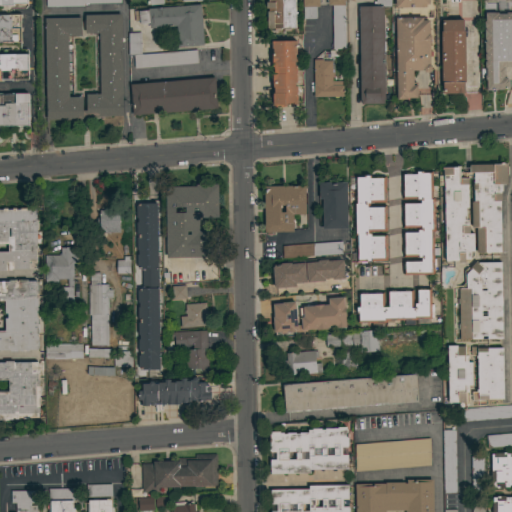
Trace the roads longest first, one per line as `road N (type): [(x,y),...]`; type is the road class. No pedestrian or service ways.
road 1 (tertiary): [(511,127),(0,169)]
road 2 (residential): [(236,0),(249,511)]
road 3 (residential): [(249,430),(0,450)]
